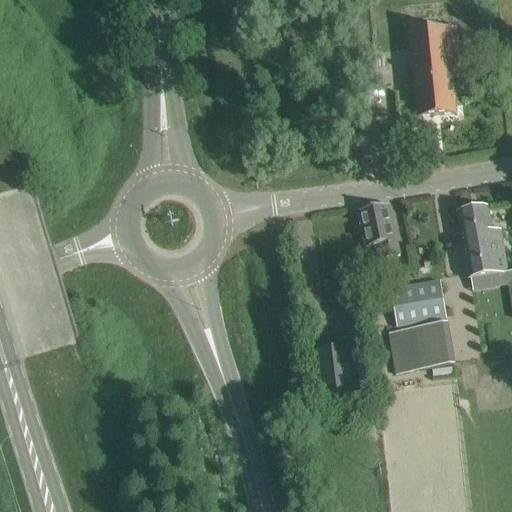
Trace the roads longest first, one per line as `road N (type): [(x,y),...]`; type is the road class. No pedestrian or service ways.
road 1 (tertiary): [(213,214),(511,167)]
road 2 (tertiary): [(263,511),(187,271)]
road 3 (tertiary): [(165,182),(152,0)]
road 4 (primary): [(51,511),(0,342)]
road 5 (tertiary): [(0,285),(124,237)]
